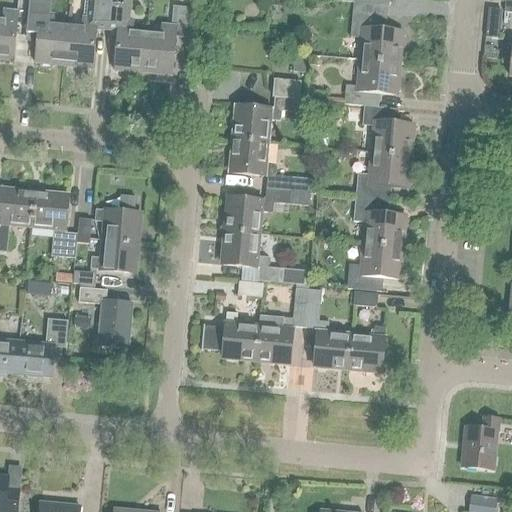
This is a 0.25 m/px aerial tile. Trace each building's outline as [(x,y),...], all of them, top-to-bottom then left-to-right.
[(2,20),(0,19),(0,61),(13,62),(17,19),(27,20),(29,0),(17,0),(17,12),(3,11),(2,20)] [(50,0),(29,0),(27,20),(26,35),(36,36),(33,64),(63,67),(67,26),(49,24),(50,0)] [(82,27),(67,26),(63,67),(92,70),(96,26),(106,27),(108,0),(84,0),(83,17),(82,17),(82,27)] [(130,0),(108,0),(106,27),(117,28),(113,71),(142,74),(146,33),(132,32),(133,21),(129,21),(130,0)] [(511,13),(511,0),(506,0),(504,0),(503,13),(511,13)] [(385,35),(388,7),(353,4),(350,39),(362,40),(360,61),(402,64),(404,37),(385,35)] [(146,33),(142,74),(171,77),(175,33),(186,34),(189,9),(177,8),(175,26),(161,25),(160,34),(146,33)] [(498,40),(501,10),(487,9),(485,39),(498,40)] [(306,58),(293,57),(292,73),(304,74),(306,58)] [(309,58),(308,67),(318,67),(319,58),(309,58)] [(400,92),(402,64),(360,61),(358,88),(346,87),(344,106),(363,107),(362,108),(398,111),(398,110),(378,108),(379,97),(371,96),(371,89),(400,92)] [(236,107),(233,141),(266,144),(268,121),(280,122),(281,112),(296,114),(299,83),(272,81),(271,98),(273,98),(272,110),(236,107)] [(396,128),(398,111),(362,108),(361,127),(373,128),(371,154),(414,157),(416,130),(396,128)] [(311,181),(291,180),(275,178),(276,167),(264,166),(266,144),(233,141),(230,175),(266,178),(265,190),(310,195),(311,181)] [(356,180),(355,199),(390,202),(392,183),(412,185),(414,157),(371,154),(369,176),(356,175),(356,180)] [(225,233),(258,236),(260,214),(272,215),(273,204),(309,207),(310,195),(265,190),(264,201),(228,198),(225,233)] [(0,250),(7,251),(9,226),(31,228),(34,196),(1,193),(0,200),(0,250)] [(54,230),(51,258),(75,260),(76,246),(77,236),(64,235),(68,199),(34,196),(31,228),(54,230)] [(137,245),(140,216),(134,215),(136,199),(121,198),(119,214),(105,212),(105,213),(96,212),(95,224),(104,225),(103,242),(137,245)] [(365,224),(364,245),(406,249),(408,222),(388,220),(390,202),(355,199),(352,223),(365,224)] [(78,222),(77,236),(76,246),(89,247),(91,223),(78,222)] [(305,285),(306,272),(268,269),(268,259),(256,258),(258,236),(225,233),(222,267),(257,270),(256,281),(305,285)] [(135,275),(137,245),(103,242),(101,261),(93,260),(92,271),(135,275)] [(404,276),(406,249),(364,245),(362,267),(349,266),(347,289),(382,292),(384,274),(404,276)] [(94,288),(96,276),(75,273),(73,286),(94,288)] [(27,282),(26,295),(34,296),(35,283),(27,282)] [(241,283),(239,298),(262,300),(264,285),(241,283)] [(304,330),(307,291),(295,290),(292,320),(261,317),(260,329),(257,362),(289,364),(293,329),(304,330)] [(346,370),(349,336),(328,334),(329,323),(318,322),(320,293),(307,291),(304,330),(315,330),(312,367),(346,370)] [(101,306),(97,348),(127,351),(131,305),(106,303),(107,295),(79,292),(78,304),(101,306)] [(378,295),(353,293),(352,307),(376,309),(378,295)] [(216,294),(215,301),(225,302),(226,295),(216,294)] [(218,337),(219,328),(202,327),(202,326),(201,325),(199,351),(200,351),(200,350),(221,352),(220,358),(257,362),(260,329),(235,326),(236,315),(226,314),(225,325),(223,325),(222,339),(218,337)] [(374,314),(374,327),(387,328),(387,315),(374,314)] [(88,333),(90,320),(74,319),(72,331),(88,333)] [(19,343),(19,344),(16,377),(50,380),(53,349),(64,350),(66,324),(47,322),(45,346),(19,343)] [(349,336),(346,370),(380,373),(383,339),(382,339),(383,328),(374,328),(373,338),(349,336)] [(16,377),(19,344),(19,343),(0,341),(0,379),(4,380),(4,376),(16,377)] [(481,430),(465,428),(461,468),(492,471),(495,431),(498,432),(499,422),(482,420),(481,430)] [(0,477),(0,511),(15,511),(17,489),(5,488),(6,478),(0,477)] [(509,511),(511,502),(470,496),(467,511),(509,511)]
